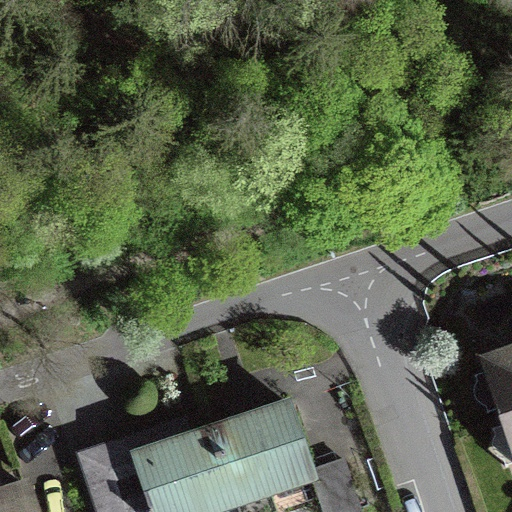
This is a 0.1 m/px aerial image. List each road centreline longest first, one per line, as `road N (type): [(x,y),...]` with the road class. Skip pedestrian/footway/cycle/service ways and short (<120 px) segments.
road 1 (residential): [(354,268),(0,385)]
road 2 (residential): [(432,511),(354,268)]
road 3 (residential): [(511,216),(354,268)]
